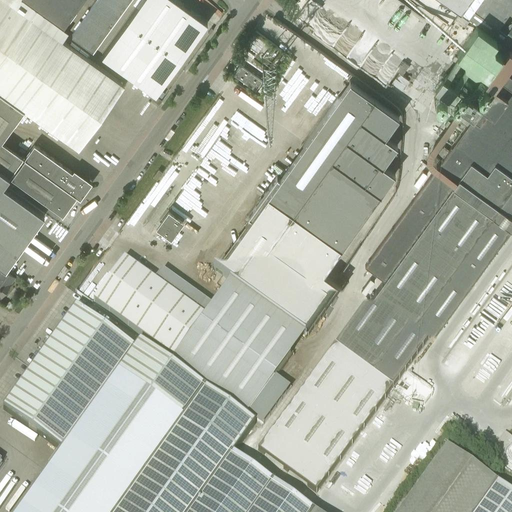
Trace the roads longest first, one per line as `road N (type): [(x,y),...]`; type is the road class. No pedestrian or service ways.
road 1 (unclassified): [(0,345),(246,10)]
road 2 (unknown): [(204,67),(272,131),(277,147),(266,168),(189,266),(156,258),(98,211)]
road 3 (unknown): [(117,185),(64,143),(0,117)]
road 4 (unknown): [(0,401),(24,425),(30,446),(0,509)]
